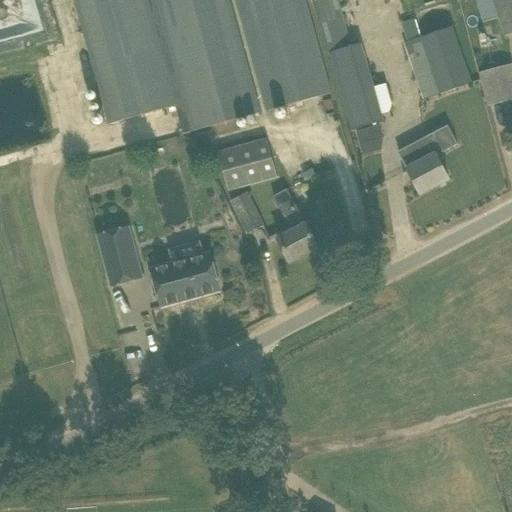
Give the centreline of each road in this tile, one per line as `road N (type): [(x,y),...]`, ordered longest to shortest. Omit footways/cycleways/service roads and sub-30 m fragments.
road 1 (unclassified): [(244,352),(511,211)]
road 2 (unclassified): [(0,468),(244,352)]
road 3 (track): [(272,446),(399,434),(511,409)]
road 4 (unclassified): [(244,352),(282,511)]
